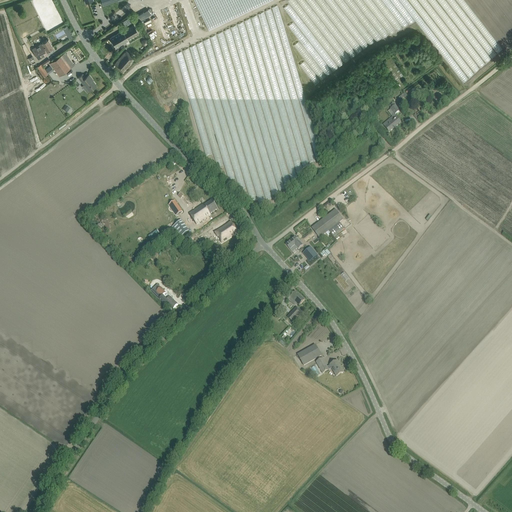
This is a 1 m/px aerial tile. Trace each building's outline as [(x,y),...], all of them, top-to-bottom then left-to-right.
[(186,0),(195,28),(283,4),(277,0),(186,0)] [(331,0),(360,39),(365,35),(339,0),(331,0)] [(341,0),(362,30),(367,27),(348,0),(341,0)] [(350,0),(368,25),(370,23),(369,22),(371,20),(357,0),(350,0)] [(378,16),(366,0),(359,0),(378,25),(380,23),(376,18),(378,16)] [(389,16),(376,0),(368,0),(384,20),(389,16)] [(338,72),(356,59),(346,45),(345,46),(317,7),(313,10),(312,8),(309,9),(309,10),(303,14),(306,17),(299,21),(290,8),(284,12),(295,27),(290,31),(301,48),(296,51),(306,66),(301,70),(314,89),(339,72),(338,72)] [(396,23),(390,26),(396,36),(401,33),(396,23)] [(123,30),(119,32),(110,38),(116,48),(129,40),(128,39),(138,33),(133,25),(123,31),(123,30)] [(376,36),(372,39),(376,45),(380,42),(376,36)] [(42,43),(36,47),(32,49),(38,60),(48,54),(47,52),(53,48),(48,39),(42,43)] [(123,73),(135,59),(126,51),(124,53),(119,59),(114,64),(117,67),(116,68),(123,73)] [(74,65),(64,52),(50,63),(59,76),(74,65)] [(41,64),(37,67),(44,77),(48,74),(41,64)] [(92,78),(89,74),(85,77),(82,74),(78,77),(84,84),(89,90),(96,85),(91,79),(92,78)] [(508,120),(475,97),(472,102),(504,125),(508,120)] [(395,106),(388,112),(392,117),(383,125),(384,126),(389,132),(401,122),(395,115),(399,111),(395,106)] [(163,177),(133,195),(144,213),(174,195),(163,177)] [(204,204),(189,214),(197,225),(211,216),(210,215),(218,209),(212,200),(205,206),(204,204)] [(182,212),(175,201),(169,205),(177,216),(182,212)] [(398,297),(403,301),(467,213),(461,209),(398,297)] [(344,230),(339,223),(344,220),(336,210),(312,228),(320,238),(326,233),(329,231),(331,234),(334,238),(344,230)] [(449,211),(439,225),(442,227),(452,213),(449,211)] [(189,231),(182,221),(172,227),(179,238),(189,231)] [(414,308),(420,311),(483,225),(478,221),(414,308)] [(231,222),(215,233),(217,232),(219,234),(217,236),(218,237),(219,237),(221,241),(220,241),(222,243),(224,242),(227,240),(240,231),(237,226),(235,224),(233,225),(232,226),(231,226),(230,224),(231,223),(231,222)] [(295,237),(291,240),(286,245),(292,253),(297,248),(299,250),(303,246),(295,237)] [(214,240),(210,243),(213,249),(218,245),(214,240)] [(339,249),(341,252),(344,249),(339,243),(331,251),(334,254),(339,249)] [(482,275),(435,329),(446,338),(511,260),(511,246),(510,245),(483,276),(482,275)] [(308,260),(310,263),(318,256),(313,250),(312,251),(309,248),(304,252),(310,258),(308,260)] [(497,298),(511,280),(511,270),(493,294),(497,298)] [(397,278),(390,288),(394,290),(400,280),(397,278)] [(158,285),(151,292),(159,300),(163,296),(166,293),(158,285)] [(295,292),(290,297),(300,306),(305,300),(295,292)] [(168,304),(174,309),(178,305),(170,297),(168,300),(167,298),(166,299),(163,296),(159,300),(165,306),(168,304)] [(303,313),(297,307),(288,317),(294,323),(303,313)] [(482,314),(478,310),(467,321),(471,325),(482,314)] [(383,371),(419,317),(418,316),(415,314),(394,346),(391,348),(384,359),(381,363),(374,369),(372,373),(376,377),(383,371)] [(381,386),(431,330),(427,325),(377,382),(381,386)] [(386,397),(439,338),(434,333),(382,393),(386,397)] [(440,339),(385,400),(389,404),(444,343),(440,339)] [(321,356),(315,345),(298,355),(304,366),(321,356)] [(327,367),(323,359),(316,362),(323,374),(329,371),(329,370),(331,369),(336,377),(344,372),(341,367),(340,367),(337,361),(330,365),(327,367)] [(408,415),(395,426),(398,430),(412,419),(408,415)] [(345,453),(388,480),(391,475),(348,448),(345,453)] [(320,478),(344,494),(346,490),(322,475),(320,478)] [(406,496),(430,511),(439,511),(432,507),(430,510),(427,508),(427,507),(421,503),(423,501),(421,499),(420,501),(417,499),(414,497),(416,495),(409,491),(408,492),(406,496)]
